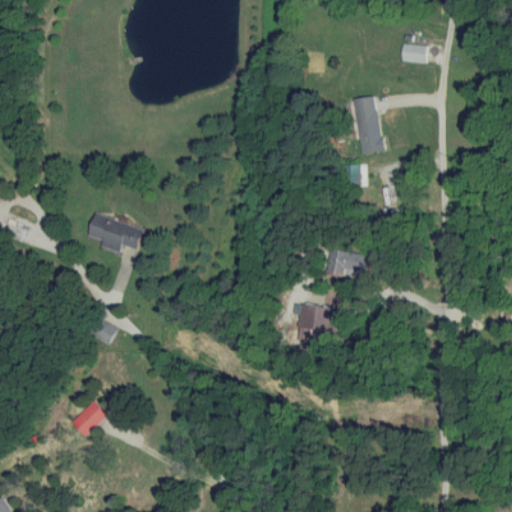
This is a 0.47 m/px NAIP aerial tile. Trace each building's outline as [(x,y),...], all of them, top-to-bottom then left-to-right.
[(427,63),(429,45),(404,42),(402,60),(427,63)] [(354,98),(364,153),(387,149),(377,94),(354,98)] [(98,212),(89,238),(121,250),(123,244),(140,250),(147,229),(98,212)] [(108,342),(116,333),(103,323),(96,332),(108,342)] [(74,421),(88,435),(109,414),(95,400),(74,421)] [(0,511),(14,511),(1,492),(0,493),(0,511)]
